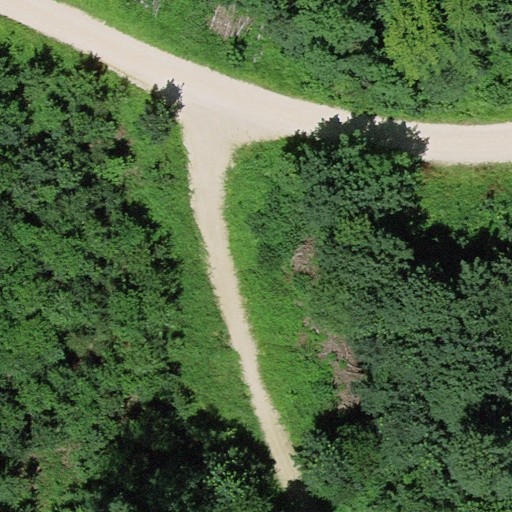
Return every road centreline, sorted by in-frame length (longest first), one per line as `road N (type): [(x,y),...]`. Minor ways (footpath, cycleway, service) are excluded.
road 1 (track): [(511,123),(448,132),(330,125),(177,79),(6,0)]
road 2 (track): [(324,511),(216,265),(177,79)]
